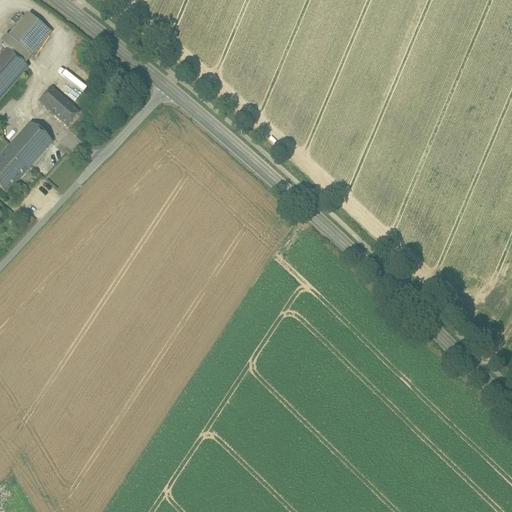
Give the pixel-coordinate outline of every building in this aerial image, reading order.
[(29,15),(8,39),(26,54),(47,31),(29,15)] [(26,54),(8,39),(2,45),(6,49),(20,61),(26,54)] [(6,49),(0,56),(0,99),(28,68),(20,61),(6,49)] [(82,82),(85,78),(65,62),(62,66),(82,82)] [(79,113),(51,88),(39,102),(66,127),(79,113)] [(30,124),(4,153),(26,173),(52,143),(30,124)] [(4,153),(0,157),(0,189),(6,195),(26,173),(4,153)]
